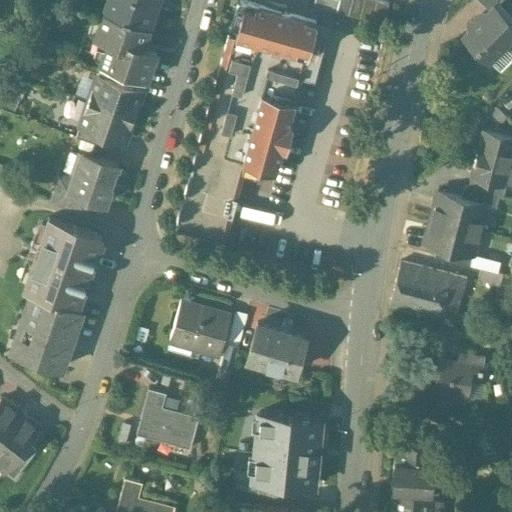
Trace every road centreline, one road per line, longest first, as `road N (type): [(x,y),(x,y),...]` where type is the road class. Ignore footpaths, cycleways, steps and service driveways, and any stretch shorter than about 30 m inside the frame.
road 1 (primary): [(365,304),(386,150),(419,0)]
road 2 (residential): [(130,243),(84,416),(27,511)]
road 3 (residential): [(199,0),(130,243)]
road 4 (residential): [(130,243),(365,304)]
road 5 (primary): [(351,511),(365,304)]
